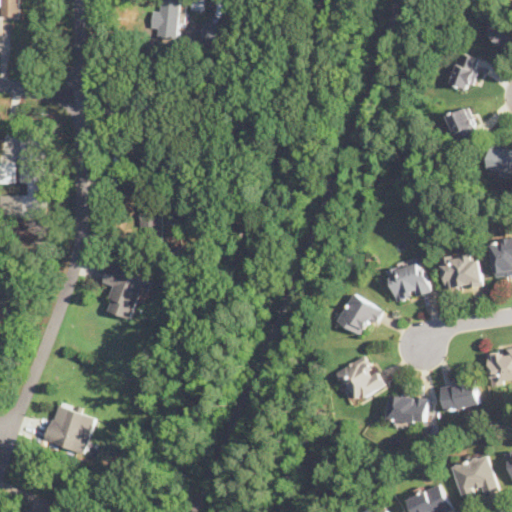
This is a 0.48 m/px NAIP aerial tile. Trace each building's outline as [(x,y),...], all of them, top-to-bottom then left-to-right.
[(21,14),(21,0),(1,0),(1,14),(21,14)] [(180,0),(156,0),(155,35),(179,36),(180,0)] [(511,32),(511,18),(511,17),(505,24),(498,17),(484,31),(498,46),(511,32)] [(203,44),(227,44),(227,22),(203,21),(203,44)] [(486,59),(465,49),(450,79),(471,89),(486,59)] [(449,113),(461,144),(483,135),(471,105),(449,113)] [(22,131),(47,129),(48,215),(3,217),(2,194),(30,194),(30,181),(23,181),(22,131)] [(170,169),(172,135),(147,134),(145,167),(170,169)] [(511,171),(511,147),(495,145),(491,168),(511,171)] [(138,203),(138,232),(164,232),(164,203),(138,203)] [(511,272),(511,236),(493,239),(499,275),(511,272)] [(443,254),(449,289),(485,283),(479,248),(443,254)] [(433,291),(426,257),(391,265),(398,299),(433,291)] [(155,278),(110,263),(104,283),(115,286),(108,308),(132,316),(138,296),(148,299),(155,278)] [(384,306),(357,290),(340,319),(367,335),(384,306)] [(511,380),(511,349),(490,353),(495,384),(511,380)] [(388,382),(369,352),(341,369),(359,400),(388,382)] [(448,410),(482,404),(479,381),(444,386),(448,410)] [(431,395),(394,390),(390,418),(428,422),(431,395)] [(59,401),(47,440),(88,453),(100,414),(59,401)] [(491,454),(456,464),(464,492),(480,487),(482,494),(501,488),(491,454)] [(410,497),(417,511),(445,511),(455,508),(443,482),(410,497)] [(46,511),(68,511),(70,511),(57,499),(46,511)]
